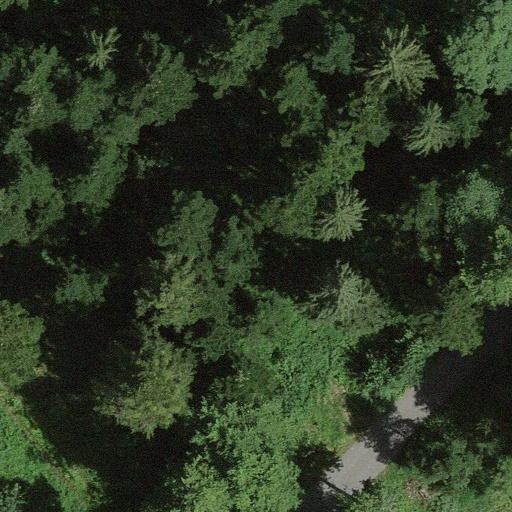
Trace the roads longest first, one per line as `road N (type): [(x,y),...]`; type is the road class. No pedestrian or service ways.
road 1 (unclassified): [(511,311),(314,511)]
road 2 (track): [(109,511),(0,381)]
